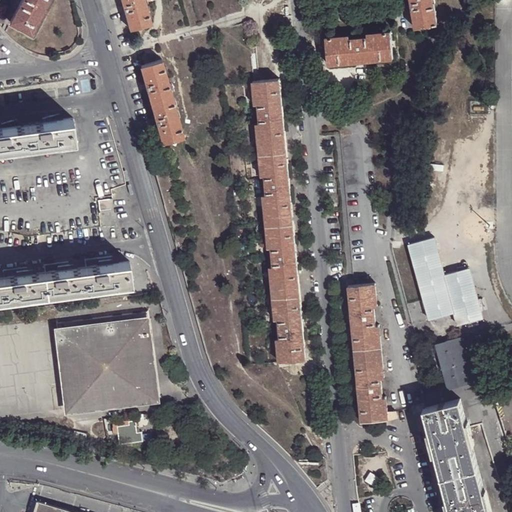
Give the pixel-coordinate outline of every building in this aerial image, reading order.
[(22,0),(11,21),(33,33),(37,24),(39,25),(43,17),(41,16),(46,7),(48,8),(52,1),(50,0),(22,0)] [(122,0),(131,29),(152,22),(145,0),(122,0)] [(438,24),(434,0),(411,0),(417,28),(438,24)] [(339,40),(339,36),(326,37),(329,64),(395,58),(392,32),(379,33),(379,36),(368,37),(351,39),(339,40)] [(155,114),(176,108),(162,59),(141,65),(155,114)] [(280,347),(277,347),(278,360),(305,358),(280,78),(253,81),(255,92),(257,92),(259,104),(260,123),(261,133),(258,134),(261,165),(264,165),(265,176),(267,195),(267,205),(264,206),(267,237),(271,237),(271,247),(273,266),(274,277),(270,277),(274,308),(277,308),(277,318),(279,337),(280,347)] [(184,135),(176,108),(155,114),(163,141),(184,135)] [(43,122),(61,120),(60,114),(42,118),(43,122)] [(61,120),(43,122),(22,125),(18,125),(3,127),(0,127),(0,149),(47,144),(75,140),(71,119),(61,120)] [(18,125),(22,125),(21,119),(2,123),(3,127),(18,125)] [(99,200),(101,210),(112,209),(111,199),(99,200)] [(485,320),(483,311),(479,299),(470,268),(445,274),(435,237),(409,244),(429,319),(456,311),(460,327),(485,320)] [(0,299),(130,283),(129,261),(113,263),(100,265),(87,266),(75,268),(59,270),(34,273),(17,275),(4,277),(0,277),(0,299)] [(388,418),(389,417),(388,411),(387,407),(384,407),(383,397),(381,379),(380,367),(383,367),(381,335),(377,336),(376,324),(375,306),(374,295),(377,295),(376,283),(349,285),(355,351),(362,420),(388,418)] [(61,354),(66,354),(64,334),(145,324),(149,343),(153,342),(149,310),(148,310),(148,311),(59,323),(59,322),(57,322),(61,354)] [(64,334),(66,354),(67,368),(72,408),(74,408),(74,405),(152,396),(152,398),(155,398),(150,354),(149,343),(145,324),(64,334)] [(448,386),(448,388),(475,381),(462,336),(436,343),(448,386)] [(490,511),(461,398),(425,407),(451,511),(490,511)] [(118,426),(120,444),(144,441),(143,432),(139,432),(137,420),(128,421),(128,425),(118,426)] [(366,481),(371,484),(376,483),(379,478),(371,473),(366,481)] [(78,511),(37,500),(33,511),(78,511)]
